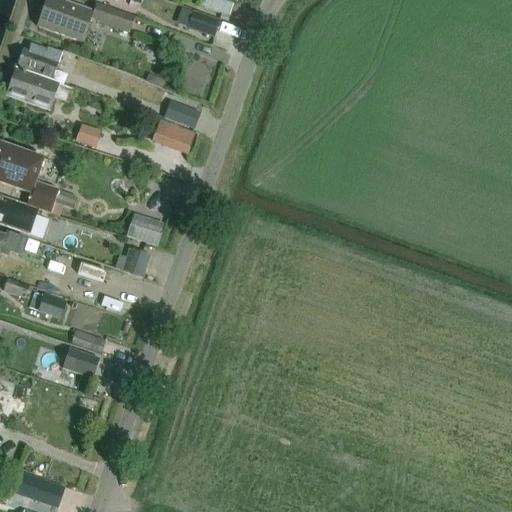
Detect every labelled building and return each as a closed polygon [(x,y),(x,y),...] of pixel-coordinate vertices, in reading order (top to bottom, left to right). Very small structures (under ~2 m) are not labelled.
[(128,35),(133,20),(95,7),(92,15),(47,0),(36,30),(81,46),(90,22),(128,35)] [(234,0),(199,0),(196,10),(228,20),(234,0)] [(213,41),(219,24),(192,15),(187,32),(213,41)] [(52,82),(61,58),(48,53),(38,52),(30,49),(28,55),(22,53),(16,70),(52,82)] [(103,99),(110,84),(82,71),(75,86),(103,99)] [(68,107),(72,93),(15,73),(6,100),(48,114),(53,102),(68,107)] [(164,84),(144,76),(141,83),(161,91),(164,84)] [(121,81),(117,91),(132,97),(136,88),(121,81)] [(164,149),(171,131),(160,126),(153,145),(164,149)] [(100,136),(80,129),(75,147),(94,153),(100,136)] [(50,218),(56,195),(33,186),(43,163),(0,147),(0,187),(30,198),(26,209),(50,218)] [(37,215),(31,213),(20,209),(20,208),(0,201),(0,228),(29,239),(37,215)] [(163,227),(132,218),(125,240),(156,250),(163,227)] [(19,260),(25,242),(5,235),(3,240),(0,238),(0,258),(6,260),(8,256),(19,260)] [(142,282),(150,260),(128,252),(120,275),(142,282)] [(28,290),(6,283),(2,294),(24,301),(28,290)] [(66,309),(42,300),(36,318),(60,326),(66,309)] [(100,358),(104,345),(74,334),(69,347),(100,358)] [(99,362),(68,352),(61,372),(91,383),(99,362)] [(56,511),(64,491),(32,480),(24,501),(54,511),(56,511)]
